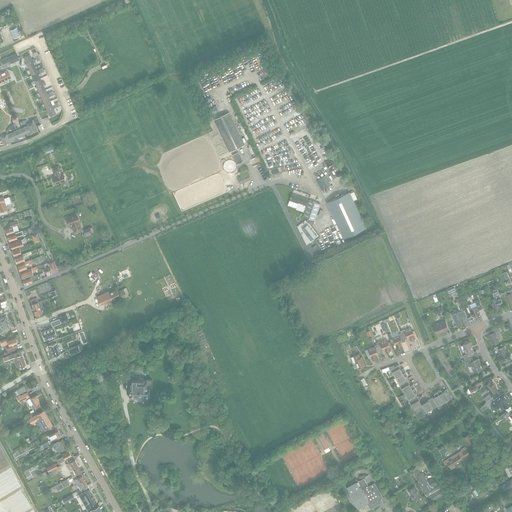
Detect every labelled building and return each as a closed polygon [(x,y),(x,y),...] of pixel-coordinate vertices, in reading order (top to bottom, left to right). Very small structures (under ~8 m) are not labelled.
[(16,27),(10,30),(13,38),(20,35),(16,27)] [(19,59),(16,53),(0,60),(2,64),(9,60),(10,63),(19,59)] [(49,115),(55,113),(53,108),(55,107),(54,104),(51,105),(48,97),(50,96),(49,92),(46,93),(43,85),(45,84),(44,81),(41,82),(38,74),(40,73),(39,70),(36,71),(33,62),(35,61),(34,58),(31,59),(29,54),(23,57),(49,115)] [(7,70),(0,73),(3,81),(10,77),(7,70)] [(229,152),(245,144),(229,111),(214,119),(229,152)] [(31,133),(37,131),(32,121),(27,124),(28,126),(7,135),(6,133),(0,136),(4,145),(11,142),(10,141),(14,139),(15,141),(18,139),(17,137),(30,132),(31,133)] [(236,164),(243,161),(238,151),(232,154),(236,164)] [(52,177),(54,184),(65,181),(62,173),(61,174),(58,165),(52,168),(55,176),(52,177)] [(248,172),(237,177),(240,184),(251,179),(248,172)] [(343,238),(366,228),(349,191),(327,202),(343,238)] [(0,210),(0,211),(7,209),(5,205),(11,203),(9,197),(4,198),(3,195),(1,196),(0,193),(0,210)] [(304,212),(306,206),(308,199),(292,193),(289,200),(298,203),(296,209),(304,212)] [(314,220),(320,204),(309,200),(303,216),(314,220)] [(79,221),(77,214),(66,217),(69,225),(71,224),(74,232),(81,230),(78,222),(79,221)] [(14,232),(19,230),(17,225),(18,224),(17,220),(9,223),(10,227),(5,228),(7,234),(14,232)] [(316,237),(307,226),(301,230),(310,241),(316,237)] [(83,229),(86,236),(86,237),(92,235),(89,227),(83,229)] [(16,235),(20,233),(19,231),(7,235),(9,241),(17,238),(16,235)] [(24,239),(10,243),(12,249),(19,246),(23,245),(22,242),(24,241),(24,239)] [(20,250),(23,249),(30,246),(29,244),(12,250),(14,255),(21,253),(20,250)] [(24,257),(27,256),(26,253),(14,257),(16,263),(25,260),(24,257)] [(29,264),(33,262),(32,259),(17,264),(19,271),(27,268),(25,264),(29,262),(29,264)] [(22,278),(30,276),(33,274),(32,271),(37,269),(36,266),(20,272),(22,278)] [(116,284),(132,277),(128,269),(112,277),(116,284)] [(31,279),(38,277),(37,274),(22,279),(24,284),(32,282),(31,279)] [(501,299),(498,292),(497,287),(491,289),(495,298),(490,300),(494,310),(501,308),(498,301),(501,299)] [(120,299),(129,295),(125,288),(117,291),(116,289),(109,293),(108,291),(96,296),(100,305),(119,297),(120,299)] [(511,289),(503,293),(504,296),(505,295),(509,305),(511,303),(511,289)] [(31,300),(32,304),(36,315),(42,313),(40,309),(43,307),(41,301),(38,302),(37,298),(31,300)] [(477,306),(470,309),(474,319),(480,316),(480,315),(479,310),(482,308),(480,303),(476,305),(477,306)] [(452,315),(456,326),(464,323),(463,320),(464,320),(464,319),(467,318),(464,310),(459,312),(452,315)] [(433,326),(436,333),(443,330),(444,331),(449,329),(445,320),(436,324),(436,325),(433,326)] [(8,321),(0,323),(0,326),(0,327),(1,330),(10,327),(8,321)] [(488,334),(492,344),(499,342),(495,332),(500,330),(498,327),(491,329),(493,333),(488,334)] [(53,328),(42,332),(45,340),(56,336),(53,328)] [(401,331),(402,332),(405,339),(408,338),(408,337),(409,337),(410,340),(415,338),(414,335),(413,331),(411,328),(405,330),(404,329),(401,331)] [(405,341),(405,339),(402,332),(398,334),(399,335),(392,337),(394,342),(395,344),(397,347),(402,345),(400,342),(402,341),(402,342),(405,341)] [(9,346),(17,343),(15,337),(7,340),(7,339),(1,341),(1,344),(7,341),(9,346)] [(378,344),(380,351),(383,349),(385,349),(386,352),(391,350),(390,346),(388,342),(387,339),(380,342),(380,341),(376,343),(377,344),(378,344)] [(463,355),(464,359),(473,355),(472,352),(474,352),(470,342),(463,345),(466,354),(463,355)] [(60,353),(56,343),(48,345),(50,349),(51,352),(52,356),(53,356),(56,355),(56,354),(60,353)] [(381,352),(380,351),(378,344),(377,344),(374,346),(375,347),(368,349),(371,356),(372,359),(377,357),(376,354),(377,353),(378,354),(381,352)] [(77,345),(68,350),(71,355),(80,351),(77,345)] [(497,355),(500,363),(511,359),(508,351),(506,352),(504,347),(498,349),(500,354),(497,355)] [(18,368),(26,365),(21,351),(3,358),(4,361),(14,358),(18,368)] [(351,357),(353,363),(356,362),(358,368),(365,366),(361,357),(360,357),(359,354),(351,357)] [(471,366),(474,372),(482,369),(479,363),(480,363),(478,359),(473,361),(472,357),(463,361),(466,367),(469,366),(469,367),(471,366)] [(393,372),(396,377),(406,371),(404,368),(400,370),(400,368),(399,365),(390,369),(392,373),(393,372)] [(398,383),(400,386),(408,381),(406,378),(405,378),(405,377),(408,375),(406,371),(396,377),(399,382),(398,383)] [(152,388),(152,379),(145,379),(139,379),(139,376),(132,376),(132,378),(131,378),(131,379),(126,379),(126,384),(125,384),(125,388),(129,388),(128,395),(129,395),(130,396),(133,396),(134,396),(134,395),(135,395),(135,394),(143,394),(143,395),(144,395),(144,396),(145,397),(147,397),(148,396),(148,395),(149,395),(149,388),(152,388)] [(484,386),(491,395),(497,389),(494,386),(496,385),(492,380),(490,381),(484,386)] [(410,384),(408,381),(400,386),(401,389),(402,388),(405,393),(415,387),(413,384),(410,386),(409,384),(410,384)] [(417,391),(415,387),(405,393),(408,398),(407,399),(409,402),(417,397),(416,394),(415,394),(414,393),(417,391)] [(441,389),(437,392),(443,401),(448,398),(448,399),(451,397),(447,389),(443,391),(444,392),(442,393),(441,389)] [(20,401),(30,396),(27,392),(18,397),(20,401)] [(433,397),(430,399),(435,407),(438,405),(438,404),(443,401),(437,392),(434,394),(435,397),(434,398),(433,397)] [(485,403),(488,407),(492,404),(496,409),(501,405),(505,409),(511,404),(508,399),(509,399),(506,395),(505,396),(503,393),(494,400),(492,397),(485,403)] [(37,403),(39,402),(36,395),(30,397),(30,398),(28,399),(33,409),(38,407),(37,403)] [(417,397),(409,402),(411,405),(412,404),(413,407),(415,409),(414,409),(418,417),(424,414),(419,406),(421,405),(420,403),(418,400),(419,400),(417,397)] [(421,405),(419,406),(424,414),(428,412),(427,411),(429,409),(432,408),(432,409),(435,407),(430,399),(427,400),(428,401),(425,403),(421,405)] [(44,411),(28,419),(31,424),(37,421),(40,427),(38,428),(40,432),(52,426),(44,411)] [(58,430),(52,433),(48,435),(51,440),(55,438),(55,439),(61,436),(58,430)] [(323,450),(330,446),(322,433),(321,433),(320,432),(316,434),(317,436),(316,436),(323,450)] [(462,437),(467,445),(473,441),(468,434),(462,437)] [(60,451),(67,448),(62,439),(54,443),(57,449),(58,448),(60,451)] [(446,465),(447,464),(451,470),(455,467),(453,465),(470,454),(465,447),(462,449),(462,450),(444,461),(446,465)] [(68,450),(62,454),(63,457),(57,460),(58,463),(65,460),(64,459),(71,455),(68,450)] [(78,466),(75,460),(67,464),(70,469),(69,470),(72,477),(77,475),(81,472),(78,466)] [(58,474),(56,471),(61,468),(60,466),(55,468),(53,469),(49,471),(52,477),(58,474)] [(417,482),(420,487),(420,486),(426,497),(429,495),(433,501),(443,495),(433,479),(428,482),(422,473),(421,474),(419,470),(413,473),(416,477),(415,477),(418,482),(417,482)] [(80,490),(87,486),(82,476),(74,480),(76,485),(77,484),(80,490)] [(378,501),(383,498),(375,483),(369,486),(364,478),(357,482),(357,481),(347,487),(350,492),(349,493),(352,501),(358,508),(367,503),(371,509),(379,504),(378,501)] [(511,486),(511,478),(500,486),(504,492),(511,486)] [(57,491),(69,485),(66,479),(61,482),(55,486),(57,491)] [(414,501),(421,496),(415,486),(408,491),(414,501)] [(89,490),(79,495),(87,509),(91,507),(89,506),(92,504),(96,502),(89,490)]
